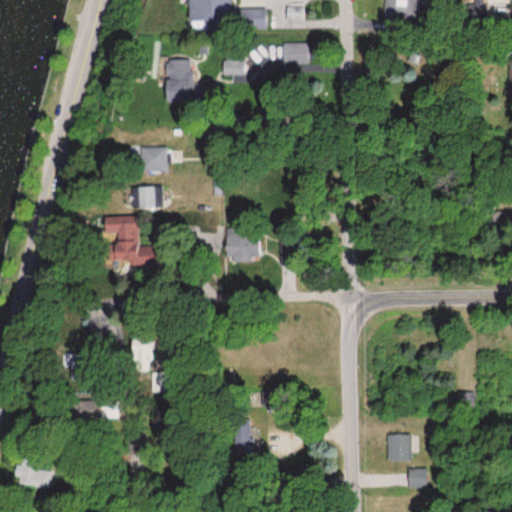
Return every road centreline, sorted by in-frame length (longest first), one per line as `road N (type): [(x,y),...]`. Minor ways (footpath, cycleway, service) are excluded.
road 1 (residential): [(361,511),(347,0)]
road 2 (tertiary): [(0,406),(44,288),(123,0)]
road 3 (residential): [(228,285),(271,294),(511,284)]
road 4 (residential): [(360,472),(105,486)]
road 5 (residential): [(352,220),(220,206)]
